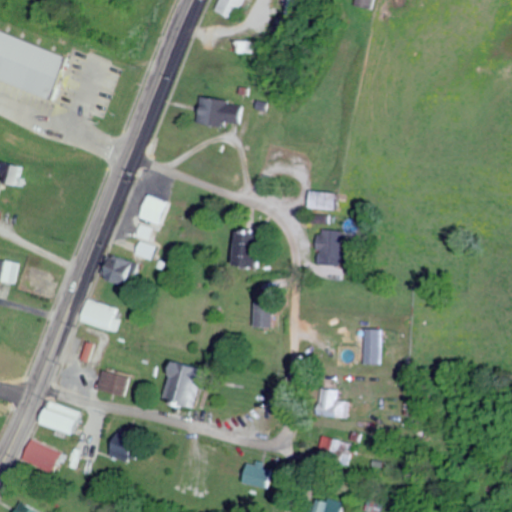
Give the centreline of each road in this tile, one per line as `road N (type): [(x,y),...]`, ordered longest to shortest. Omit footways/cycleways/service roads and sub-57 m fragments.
road 1 (primary): [(0,469),(193,0)]
road 2 (residential): [(130,154),(272,211),(295,255),(511,420)]
road 3 (residential): [(33,400),(275,440),(290,421),(295,255)]
